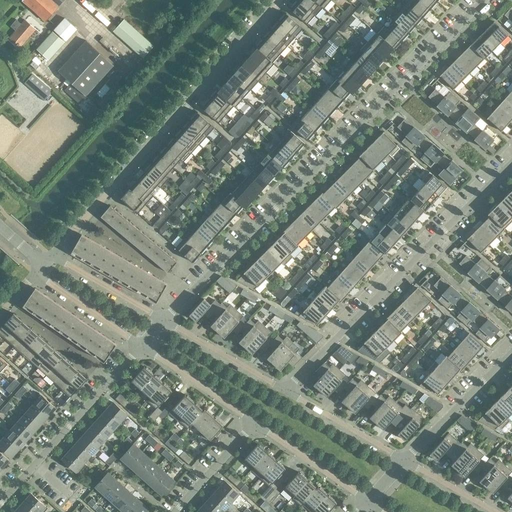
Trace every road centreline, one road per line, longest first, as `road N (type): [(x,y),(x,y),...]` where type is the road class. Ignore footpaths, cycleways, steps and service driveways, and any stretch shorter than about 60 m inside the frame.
road 1 (residential): [(163,319),(485,0)]
road 2 (residential): [(51,256),(280,0)]
road 3 (residential): [(284,390),(511,163)]
road 4 (residential): [(0,503),(142,346)]
road 5 (residential): [(404,460),(511,352)]
road 6 (residential): [(284,390),(163,319)]
road 7 (residential): [(404,460),(284,390)]
road 8 (residential): [(253,422),(367,500)]
road 9 (residential): [(142,346),(253,422)]
road 10 (residential): [(34,272),(142,346)]
road 11 (residential): [(163,319),(51,256)]
